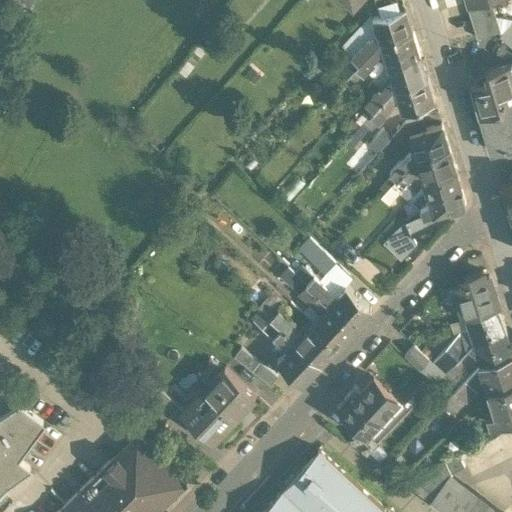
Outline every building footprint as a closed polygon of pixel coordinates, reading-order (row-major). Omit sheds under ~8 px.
[(34,0),(0,0),(31,10),(34,0)] [(401,0),(374,0),(374,1),(377,12),(403,4),(401,0)] [(489,0),(478,0),(467,4),(467,3),(465,4),(469,15),(492,8),(489,0)] [(403,4),(377,12),(379,17),(372,19),(376,33),(379,42),(411,32),(403,4)] [(492,8),(469,15),(472,26),(495,19),(492,8)] [(495,19),(472,26),(476,38),(499,31),(495,19)] [(511,19),(498,36),(511,47),(511,19)] [(411,32),(379,42),(382,52),(386,65),(419,55),(411,32)] [(369,39),(352,56),(349,53),(337,66),(348,76),(355,68),(379,42),(376,33),(370,40),(369,39)] [(379,42),(355,68),(363,75),(374,63),(373,62),(382,52),(379,42)] [(193,50),(186,61),(193,66),(200,55),(193,50)] [(419,55),(386,65),(391,80),(394,88),(426,78),(419,55)] [(511,70),(510,63),(485,71),(488,80),(470,85),(480,116),(511,106),(511,90),(508,89),(511,81),(511,70)] [(426,78),(394,88),(397,98),(401,112),(433,101),(426,78)] [(379,90),(367,104),(374,110),(394,88),(391,80),(381,92),(379,90)] [(374,110),(357,130),(361,134),(367,127),(371,130),(391,108),(389,106),(397,98),(394,88),(374,110)] [(511,106),(480,116),(483,130),(485,129),(492,152),(511,146),(511,106)] [(418,119),(404,123),(392,137),(401,145),(410,142),(408,135),(421,131),(418,119)] [(421,131),(408,135),(410,142),(413,150),(401,163),(407,168),(416,159),(448,149),(441,125),(421,131)] [(382,128),(368,144),(378,153),(392,137),(382,128)] [(448,149),(416,159),(407,168),(403,173),(409,179),(419,168),(423,182),(456,172),(448,149)] [(399,161),(389,172),(397,179),(403,173),(407,168),(401,163),(399,161)] [(430,203),(413,211),(415,215),(405,220),(413,236),(437,223),(434,214),(466,204),(456,172),(423,182),(430,203)] [(511,172),(509,173),(511,180),(500,184),(511,221),(511,172)] [(409,179),(403,173),(397,179),(393,184),(400,191),(410,180),(409,179)] [(413,236),(405,220),(395,225),(406,248),(416,243),(413,236)] [(335,261),(310,237),(299,249),(324,273),(335,261)] [(326,285),(306,266),(298,274),(307,282),(318,293),(324,286),(326,285)] [(482,272),(462,279),(464,284),(454,287),(458,298),(455,303),(458,310),(463,312),(465,318),(466,318),(498,308),(488,277),(484,278),(482,272)] [(318,293),(307,282),(299,291),(314,304),(315,302),(321,296),(318,293)] [(345,285),(335,296),(324,286),(318,293),(321,296),(355,326),(371,308),(345,285)] [(293,321),(279,309),(284,304),(272,293),(260,306),(284,327),(286,329),(292,323),(293,321)] [(355,326),(321,296),(315,302),(323,309),(313,321),(338,344),(355,326)] [(260,306),(259,305),(249,315),(274,337),(275,336),(284,327),(260,306)] [(498,308),(466,318),(469,327),(473,341),(506,331),(498,308)] [(313,321),(310,318),(307,321),(310,324),(302,332),(292,323),(286,329),(322,362),(338,344),(313,321)] [(286,329),(284,327),(275,336),(288,348),(277,359),(303,383),(322,362),(286,329)] [(469,327),(459,333),(433,361),(445,371),(473,341),(469,327)] [(445,371),(442,375),(452,385),(479,357),(480,364),(511,353),(511,350),(506,331),(473,341),(445,371)] [(429,357),(414,344),(404,354),(419,368),(429,357)] [(279,375),(242,346),(235,355),(272,384),(279,375)] [(511,353),(480,364),(465,380),(474,389),(485,377),(488,388),(511,380),(511,353)] [(257,394),(226,366),(182,413),(213,442),(257,394)] [(372,379),(355,397),(350,393),(343,400),(348,404),(341,412),(359,429),(365,435),(397,401),(372,379)] [(474,389),(465,380),(444,402),(453,411),(463,400),(465,402),(476,390),(474,389)] [(511,380),(488,388),(496,412),(486,415),(490,425),(505,420),(507,426),(511,424),(511,380)] [(163,389),(141,412),(161,426),(180,406),(163,389)] [(0,419),(0,495),(5,491),(33,472),(21,464),(44,423),(20,406),(0,419)] [(365,435),(359,429),(348,440),(366,454),(376,445),(365,435)] [(175,470),(137,432),(56,511),(156,511),(187,482),(175,470)] [(386,511),(318,449),(260,511),(386,511)] [(457,454),(444,460),(451,474),(464,467),(457,454)] [(498,511),(451,476),(451,475),(451,474),(444,460),(401,481),(443,511),(498,511)] [(192,472),(183,462),(175,470),(185,480),(192,472)]
